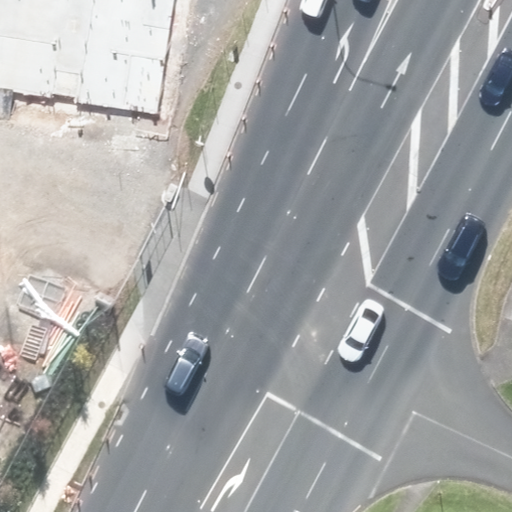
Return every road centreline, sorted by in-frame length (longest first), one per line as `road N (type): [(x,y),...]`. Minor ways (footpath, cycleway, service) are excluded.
road 1 (secondary): [(511,80),(292,349)]
road 2 (secondary): [(292,349),(351,85)]
road 3 (residential): [(292,349),(511,456)]
road 4 (secondary): [(292,349),(207,511)]
